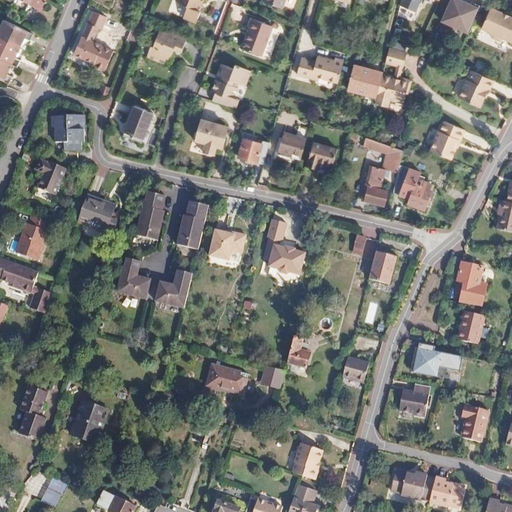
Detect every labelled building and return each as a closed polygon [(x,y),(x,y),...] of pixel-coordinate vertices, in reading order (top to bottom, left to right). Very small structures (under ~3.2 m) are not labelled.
[(29,0),(27,5),(40,10),(45,0),(29,0)] [(203,0),(175,0),(181,5),(187,8),(183,18),(197,23),(201,12),(199,12),(196,11),(199,2),(202,3),(203,0)] [(265,0),(265,2),(284,9),(287,0),(265,0)] [(480,9),(461,0),(451,0),(442,22),(469,34),(480,9)] [(83,36),(76,54),(97,62),(96,64),(108,68),(115,48),(104,44),(104,43),(94,39),(99,26),(102,27),(107,15),(94,9),(83,36)] [(511,47),(511,18),(490,9),(480,29),(491,34),(490,36),(491,38),(498,41),(500,40),(501,39),(510,43),(509,46),(511,47)] [(249,35),(247,35),(243,48),(261,55),(272,26),(252,18),(249,27),(251,28),(249,35)] [(32,34),(3,20),(0,25),(0,38),(17,48),(22,38),(29,41),(32,34)] [(152,41),(154,42),(152,47),(148,46),(144,57),(165,65),(170,54),(168,53),(170,48),(179,51),(183,38),(157,28),(152,41)] [(17,48),(0,38),(0,58),(10,64),(17,67),(20,61),(13,58),(17,48)] [(406,53),(389,48),(385,63),(402,67),(406,53)] [(315,62),(302,59),(297,74),(317,80),(318,78),(337,83),(343,62),(334,59),(333,62),(316,57),(315,62)] [(10,64),(0,58),(0,79),(8,84),(12,77),(5,74),(10,64)] [(220,77),(217,75),(211,91),(214,93),(211,101),(236,108),(240,99),(235,97),(239,87),(236,86),(238,82),(240,83),(245,85),(250,71),(233,65),(232,68),(221,64),(218,72),(222,73),(220,77)] [(382,74),(354,66),(347,90),(375,98),(382,75),(382,74)] [(491,81),(467,70),(454,98),(474,107),(478,99),(482,97),(485,90),(487,91),(491,81)] [(398,79),(382,75),(375,98),(374,102),(386,106),(389,98),(402,102),(405,92),(407,92),(410,80),(399,76),(398,79)] [(128,121),(127,121),(123,132),(141,139),(151,113),(134,106),(133,107),(134,108),(128,121)] [(81,113),(71,114),(65,114),(65,115),(49,116),(49,126),(53,126),(53,132),(51,132),(51,142),(59,142),(60,142),(60,153),(66,153),(74,151),(74,150),(78,150),(79,141),(75,141),(76,129),(81,129),(81,113)] [(226,127),(199,119),(194,141),(204,144),(202,153),(213,156),(216,146),(222,148),(225,138),(223,138),(226,127)] [(305,139),(283,132),(277,151),(300,158),(305,139)] [(433,141),(431,141),(427,151),(447,160),(452,150),(453,150),(458,140),(437,132),(433,141)] [(348,133),(346,137),(364,142),(365,137),(348,133)] [(260,144),(242,139),(237,157),(255,162),(260,144)] [(261,141),(260,144),(255,162),(261,163),(267,143),(261,141)] [(336,150),(312,143),(305,167),(316,170),(318,164),(331,167),(336,150)] [(382,151),(388,154),(386,161),(399,165),(402,151),(384,144),(382,151)] [(66,153),(60,153),(60,163),(74,163),(74,151),(66,153)] [(277,151),(277,154),(299,160),(300,158),(277,151)] [(447,160),(427,151),(423,160),(443,169),(447,160)] [(36,171),(43,174),(36,188),(55,196),(66,171),(61,169),(49,164),(40,160),(36,171)] [(362,192),(365,193),(364,201),(383,206),(387,192),(379,189),(384,170),(369,166),(362,192)] [(420,173),(399,167),(392,195),(409,201),(408,206),(423,210),(425,203),(427,204),(431,191),(429,190),(431,184),(423,182),(424,178),(419,177),(420,173)] [(165,194),(147,190),(145,198),(144,197),(135,233),(157,238),(160,223),(157,222),(159,217),(162,218),(164,209),(161,208),(165,194)] [(117,205),(87,195),(80,216),(89,219),(87,224),(112,233),(117,220),(113,219),(114,214),(117,205)] [(197,247),(207,203),(188,199),(184,214),(182,214),(180,222),(183,223),(182,228),(179,227),(175,243),(197,247)] [(499,211),(503,212),(503,216),(500,229),(511,231),(511,203),(507,202),(502,201),(499,211)] [(89,219),(80,216),(78,222),(87,224),(89,219)] [(28,225),(26,224),(15,252),(36,260),(39,254),(37,253),(48,223),(31,217),(28,225)] [(285,223),(271,219),(266,237),(268,238),(261,259),(268,261),(267,266),(277,269),(279,272),(285,274),(288,272),(298,275),(304,253),(293,250),(294,248),(284,246),(283,247),(275,245),(276,240),(280,241),(285,223)] [(364,238),(357,236),(353,254),(359,256),(364,238)] [(238,244),(216,239),(212,257),(234,262),(238,244)] [(385,259),(380,258),(375,276),(393,281),(397,265),(400,266),(403,255),(387,251),(385,259)] [(145,297),(150,278),(136,274),(140,259),(126,256),(124,265),(123,265),(116,290),(145,297)] [(35,272),(0,258),(0,279),(7,282),(8,279),(14,281),(13,284),(14,291),(26,295),(27,293),(30,295),(25,310),(40,316),(48,294),(29,287),(35,272)] [(484,268),(462,263),(458,281),(464,282),(468,283),(479,285),(484,268)] [(191,272),(176,268),(172,283),(160,280),(155,299),(183,307),(191,272)] [(8,279),(7,282),(5,286),(11,288),(13,284),(14,281),(8,279)] [(372,291),(380,294),(382,284),(375,282),(372,291)] [(479,285),(468,283),(464,282),(459,303),(481,307),(486,290),(478,288),(479,285)] [(313,298),(304,295),(301,305),(310,307),(313,298)] [(378,298),(370,296),(368,304),(376,306),(378,298)] [(254,303),(245,301),(243,307),(252,309),(254,303)] [(484,315),(467,312),(463,325),(461,324),(457,339),(477,344),(484,315)] [(301,340),(293,338),(286,363),(305,368),(308,355),(301,353),(302,349),(299,349),(301,340)] [(133,357),(124,355),(122,361),(131,363),(133,357)] [(438,357),(420,355),(414,384),(416,384),(427,386),(433,387),(438,357)] [(368,362),(347,356),(341,377),(362,382),(368,362)] [(284,371),(264,366),(262,375),(268,377),(266,384),(279,387),(284,371)] [(226,371),(211,367),(206,386),(241,396),(245,382),(236,379),(238,374),(232,373),(233,369),(227,368),(226,371)] [(427,386),(416,384),(415,393),(424,395),(427,386)] [(17,408),(24,411),(16,433),(35,440),(43,418),(34,414),(36,410),(38,410),(45,392),(26,385),(17,408)] [(433,387),(427,386),(424,395),(431,396),(433,387)] [(415,393),(405,391),(402,412),(416,414),(416,417),(418,418),(424,395),(415,393)] [(109,411),(83,402),(71,433),(92,441),(96,429),(101,431),(109,411)] [(463,416),(467,418),(462,437),(480,442),(488,411),(465,404),(465,406),(463,416)] [(101,431),(96,429),(92,441),(97,442),(101,431)] [(311,449),(299,444),(298,448),(309,453),(311,449)] [(292,463),(294,463),(290,473),(300,476),(313,481),(316,472),(313,470),(316,462),(320,452),(311,449),(309,453),(298,448),(292,463)] [(417,477),(399,472),(394,492),(404,495),(403,496),(423,501),(424,499),(431,502),(436,482),(430,480),(430,477),(418,474),(417,477)] [(66,483),(52,475),(46,486),(61,493),(66,483)] [(436,482),(431,502),(431,503),(449,508),(450,505),(461,509),(466,489),(447,484),(448,482),(437,479),(436,482)] [(315,492),(296,485),(292,498),(310,505),(315,492)] [(103,492),(96,506),(107,511),(131,511),(134,508),(103,492)] [(255,500),(249,498),(244,511),(278,511),(280,506),(256,498),(255,500)] [(310,505),(292,498),(287,511),(313,511),(316,507),(310,505)] [(225,500),(223,505),(237,510),(239,504),(225,500)] [(501,502),(491,500),(487,511),(494,511),(495,510),(503,511),(511,511),(511,507),(501,505),(501,502)] [(223,505),(215,503),(212,511),(236,511),(237,510),(223,505)]
